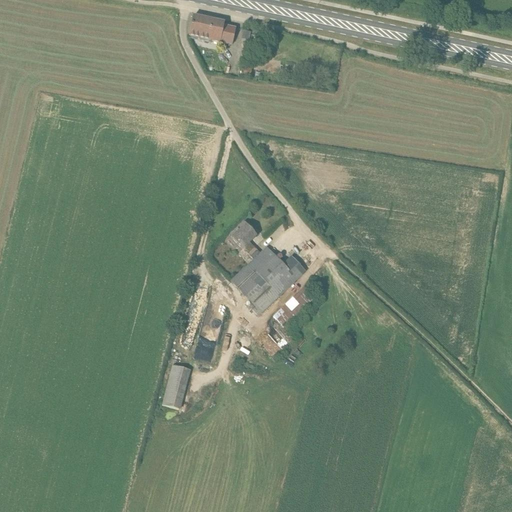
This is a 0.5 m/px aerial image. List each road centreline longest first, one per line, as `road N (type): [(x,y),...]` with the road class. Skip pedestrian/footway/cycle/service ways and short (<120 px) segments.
road 1 (unclassified): [(331,256),(251,160),(187,51),(188,0)]
road 2 (primary): [(511,60),(227,0)]
